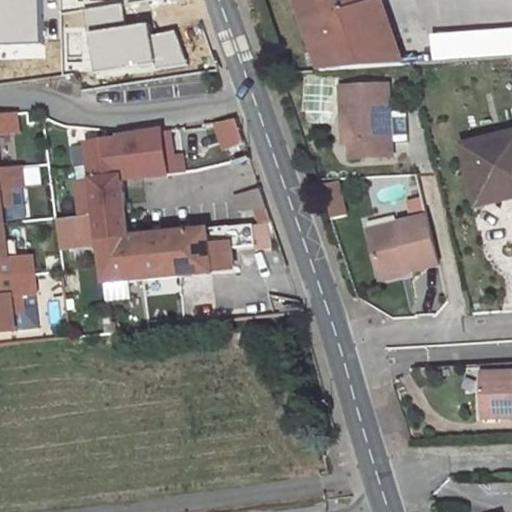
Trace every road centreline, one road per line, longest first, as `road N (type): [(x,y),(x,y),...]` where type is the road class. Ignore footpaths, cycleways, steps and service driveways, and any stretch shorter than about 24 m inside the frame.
road 1 (residential): [(377,477),(97,511)]
road 2 (residential): [(254,97),(124,117),(0,98)]
road 3 (tertiary): [(254,97),(337,340)]
road 4 (residential): [(337,340),(511,329)]
road 5 (tertiary): [(337,340),(377,477)]
road 6 (residential): [(377,477),(447,459),(511,457)]
